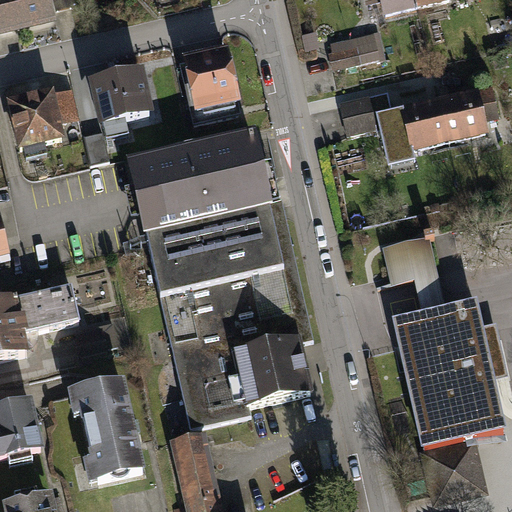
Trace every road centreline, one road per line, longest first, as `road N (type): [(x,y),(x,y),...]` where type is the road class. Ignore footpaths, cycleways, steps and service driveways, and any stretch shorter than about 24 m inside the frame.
road 1 (residential): [(260,12),(327,249),(380,511)]
road 2 (residential): [(260,12),(0,72)]
road 3 (unknown): [(226,481),(358,404)]
